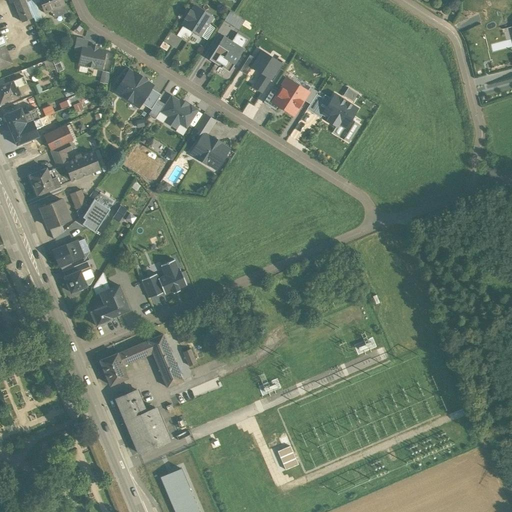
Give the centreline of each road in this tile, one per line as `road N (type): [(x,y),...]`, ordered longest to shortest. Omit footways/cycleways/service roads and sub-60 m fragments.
road 1 (residential): [(378,224),(358,194),(96,27),(78,0)]
road 2 (residential): [(71,350),(378,224)]
road 3 (residential): [(378,224),(471,189),(483,136),(452,34),(403,0)]
road 4 (track): [(511,495),(398,217)]
road 5 (tertiary): [(0,181),(71,350)]
road 6 (tertiary): [(71,350),(138,511)]
road 7 (track): [(511,282),(398,217)]
